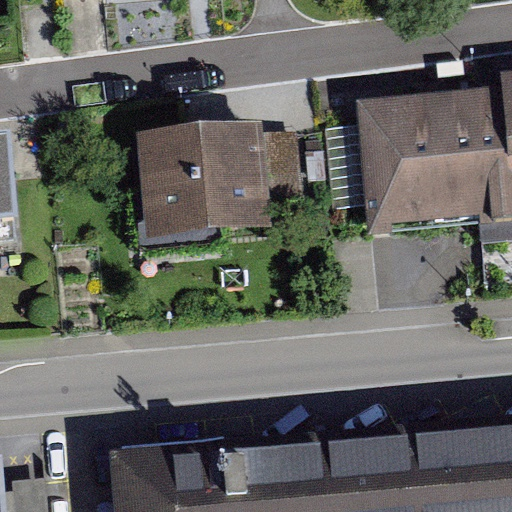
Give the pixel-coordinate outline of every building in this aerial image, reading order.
[(511,99),(374,112),(376,128),(340,131),(348,211),(382,208),(385,244),(511,232),(511,99)] [(309,135),(157,148),(162,200),(149,201),(154,260),(238,252),(237,244),(290,239),(288,218),(316,215),(309,135)] [(0,234),(39,231),(30,147),(0,150),(0,234)] [(511,511),(511,433),(129,466),(132,511),(511,511)] [(28,465),(0,467),(0,511),(32,511),(30,485),(28,465)] [(62,511),(60,482),(30,485),(32,511),(62,511)]
